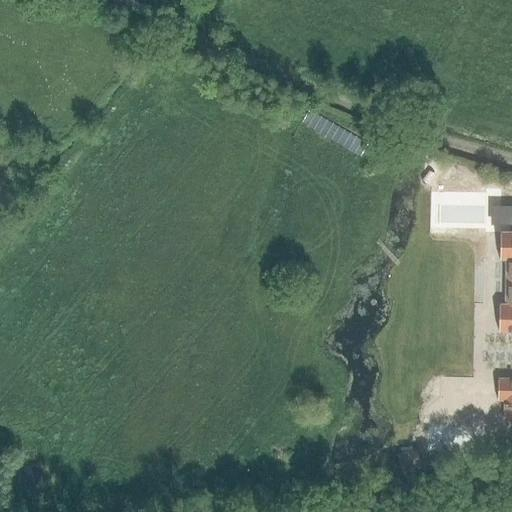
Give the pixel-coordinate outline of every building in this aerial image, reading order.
[(511,205),(499,206),(499,224),(511,224),(511,205)] [(511,232),(497,233),(497,259),(506,259),(505,305),(496,305),(496,331),(511,331),(511,232)] [(511,379),(495,379),(495,400),(502,400),(502,421),(511,421),(511,379)] [(429,449),(480,451),(481,435),(430,433),(429,449)] [(423,467),(418,448),(398,454),(404,473),(423,467)]
